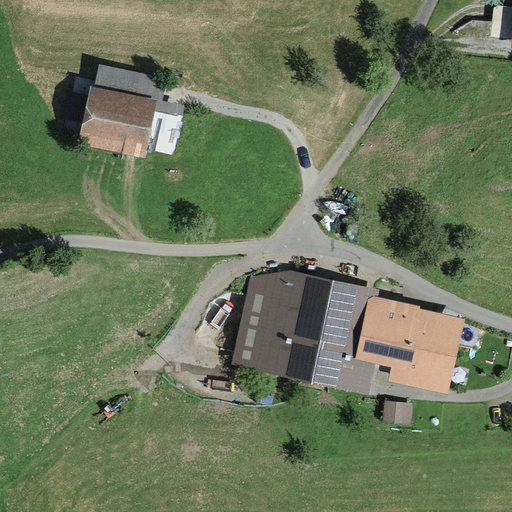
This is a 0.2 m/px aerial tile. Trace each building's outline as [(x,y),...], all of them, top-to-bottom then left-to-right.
[(101,59),(97,82),(91,80),(79,138),(148,152),(150,143),(177,148),(187,99),(165,94),(169,72),(101,59)] [(82,118),(86,90),(69,87),(65,116),(82,118)] [(400,372),(439,381),(452,324),(402,312),(403,305),(288,280),(271,360),(355,378),(362,345),(404,354),(400,372)] [(269,288),(268,285),(267,283),(265,282),(262,281),(260,282),(257,283),(256,285),(255,287),(254,289),(255,291),(256,293),(257,295),(259,296),(262,296),(264,296),(267,295),(268,293),(269,290),(269,288)] [(272,290),(277,294),(282,293),(284,288),(280,282),(274,283),(272,290)]
